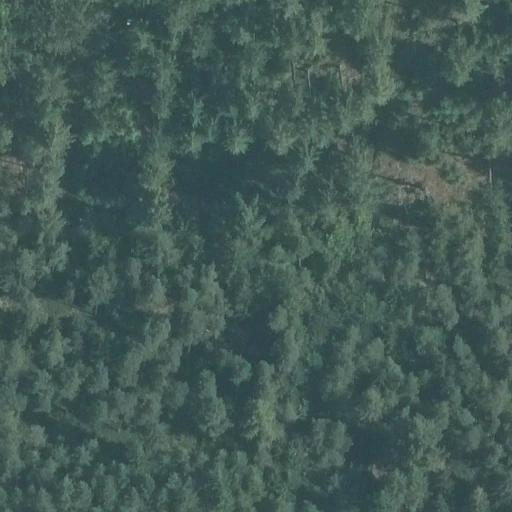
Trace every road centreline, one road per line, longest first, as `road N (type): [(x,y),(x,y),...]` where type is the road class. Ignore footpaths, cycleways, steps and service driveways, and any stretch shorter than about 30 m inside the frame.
road 1 (track): [(271,511),(372,0)]
road 2 (track): [(0,209),(511,249)]
